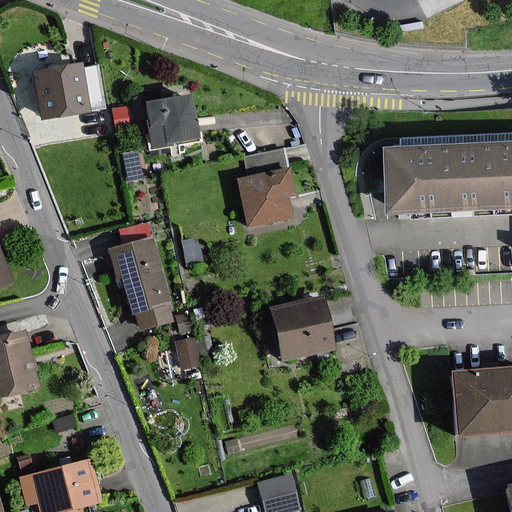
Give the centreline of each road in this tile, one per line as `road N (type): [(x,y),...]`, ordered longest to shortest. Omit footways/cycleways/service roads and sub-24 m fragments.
road 1 (residential): [(322,63),(321,141),(427,511)]
road 2 (residential): [(0,107),(158,511)]
road 3 (tertiary): [(322,63),(511,69)]
road 4 (tertiary): [(82,0),(255,44)]
